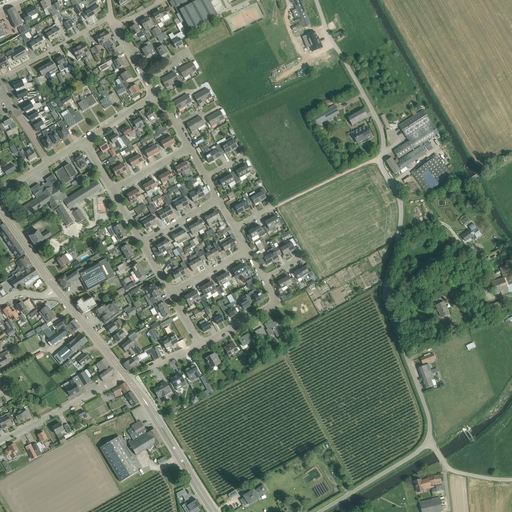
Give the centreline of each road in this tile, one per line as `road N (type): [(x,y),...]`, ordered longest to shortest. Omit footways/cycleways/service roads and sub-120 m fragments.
road 1 (unclassified): [(428,439),(424,404),(385,298),(401,210),(381,165),(381,129),(315,0)]
road 2 (secondary): [(213,511),(125,376)]
road 3 (tertiary): [(0,443),(125,376)]
road 4 (unclassified): [(319,511),(428,439)]
road 5 (residential): [(1,80),(111,17)]
